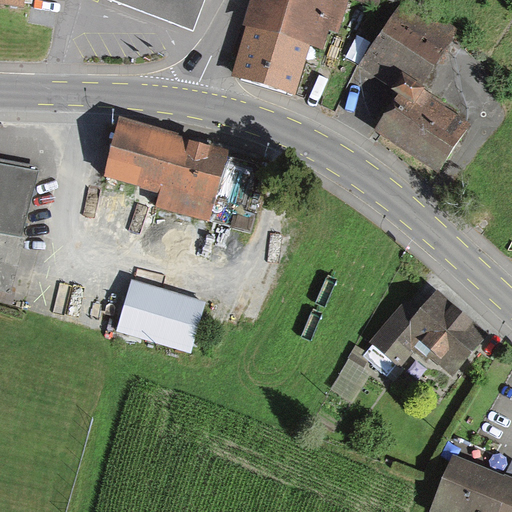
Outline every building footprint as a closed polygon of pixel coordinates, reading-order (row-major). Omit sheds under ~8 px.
[(102,0),(102,1),(191,34),(203,0),(102,0)] [(266,0),(243,80),(294,95),(307,54),(321,58),(338,0),(370,0),(380,3),(381,0),(266,0)] [(409,0),(401,0),(366,54),(414,86),(452,28),(409,0)] [(405,100),(385,128),(442,168),(471,128),(404,81),(395,93),(405,100)] [(163,190),(159,203),(207,217),(227,151),(121,121),(106,174),(163,190)] [(0,290),(4,291),(30,167),(0,161),(0,290)] [(210,255),(239,263),(246,234),(217,227),(210,255)] [(119,334),(195,355),(209,302),(134,281),(119,334)] [(402,311),(369,354),(390,370),(400,357),(441,388),(479,338),(432,302),(417,322),(402,311)] [(346,370),(328,397),(347,409),(365,382),(346,370)] [(511,511),(511,464),(467,447),(439,511),(511,511)]
